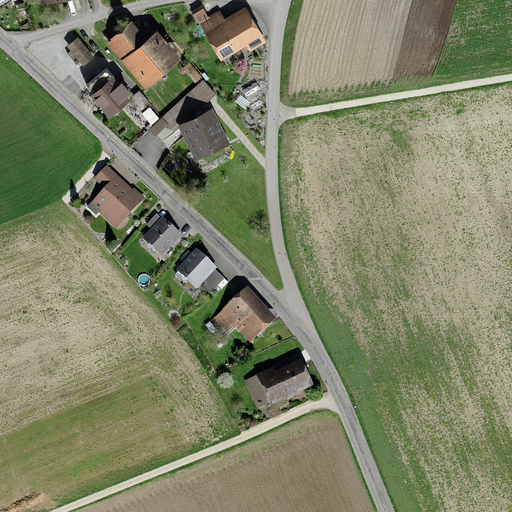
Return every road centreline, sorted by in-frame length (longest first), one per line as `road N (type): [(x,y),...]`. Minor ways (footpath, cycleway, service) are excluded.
road 1 (residential): [(8,46),(298,314)]
road 2 (residential): [(279,1),(270,166),(274,225),(298,314)]
road 3 (residential): [(173,0),(8,46)]
road 4 (unclassified): [(336,389),(384,511)]
